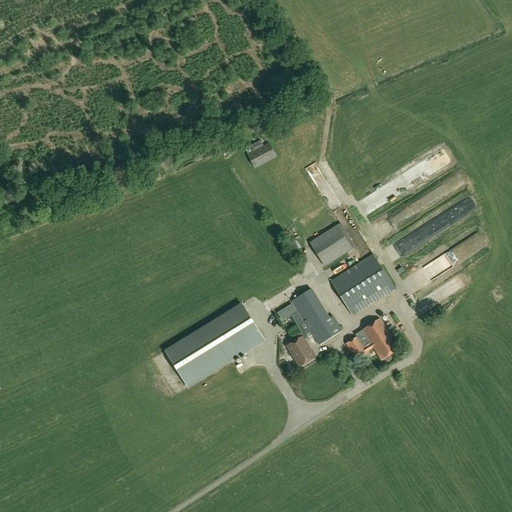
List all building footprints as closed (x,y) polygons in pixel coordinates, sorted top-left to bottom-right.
[(276,157),(269,144),(248,155),(255,168),(276,157)] [(461,221),(480,208),(472,196),(453,209),(461,221)] [(391,220),(377,225),(382,239),(395,234),(394,230),(405,226),(401,213),(389,217),(391,220)] [(324,266),(351,249),(337,226),(309,242),(324,266)] [(330,280),(352,315),(395,289),(373,254),(330,280)] [(311,289),(292,301),(319,345),(342,331),(333,316),(329,319),(311,289)] [(167,353),(189,389),(266,342),(244,306),(167,353)] [(382,361),(386,358),(388,362),(390,362),(392,360),(393,358),(391,355),(398,351),(391,338),(392,337),(381,319),(356,335),(358,337),(347,344),(356,359),(367,353),(365,349),(372,344),(382,361)] [(303,337),(288,346),(300,367),(315,357),(303,337)]
